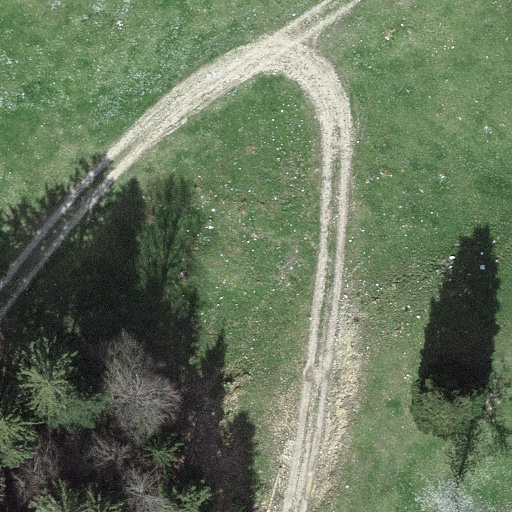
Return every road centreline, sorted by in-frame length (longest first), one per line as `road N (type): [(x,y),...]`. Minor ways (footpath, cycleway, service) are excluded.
road 1 (track): [(271,47),(344,133),(327,380),(297,511)]
road 2 (track): [(339,0),(157,126),(75,203),(0,296)]
